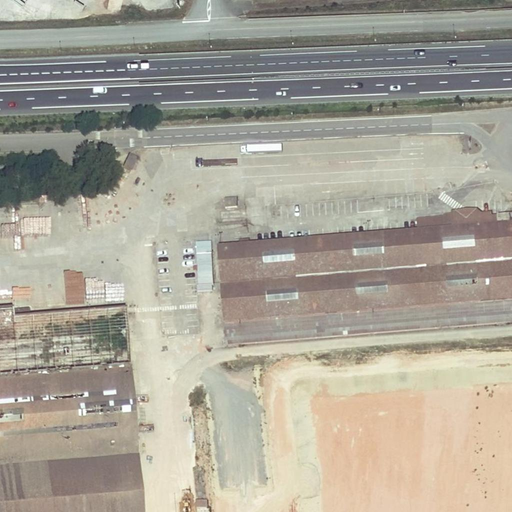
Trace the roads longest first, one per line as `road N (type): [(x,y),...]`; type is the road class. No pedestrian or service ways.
road 1 (unclassified): [(0,40),(511,17)]
road 2 (trunk): [(511,52),(0,75)]
road 3 (trunk): [(0,100),(511,78)]
road 4 (unclassified): [(455,123),(0,143)]
road 5 (track): [(154,357),(140,245),(197,194),(252,176),(450,166)]
road 6 (track): [(165,406),(185,378),(221,354),(511,331)]
road 7 (track): [(182,511),(154,357)]
road 8 (track): [(140,245),(0,263)]
